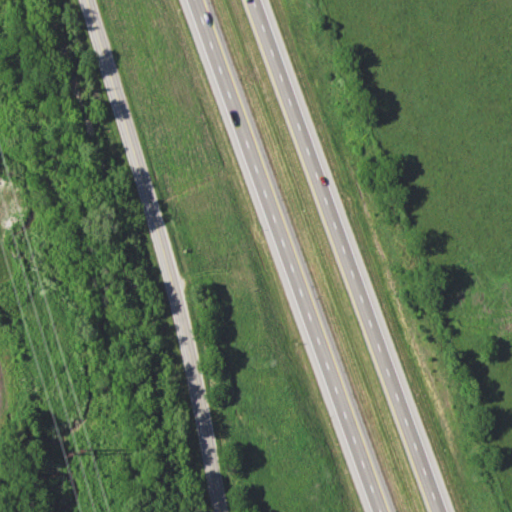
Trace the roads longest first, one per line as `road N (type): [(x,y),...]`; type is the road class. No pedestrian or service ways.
road 1 (motorway): [(443,511),(258,0)]
road 2 (motorway): [(194,0),(379,511)]
road 3 (tertiary): [(223,511),(182,306),(88,0)]
